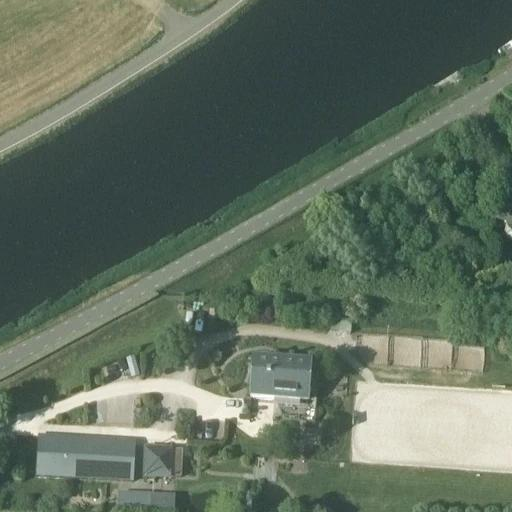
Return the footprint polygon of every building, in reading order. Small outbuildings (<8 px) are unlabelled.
[(434,177),(443,186),(457,173),(449,164),(434,177)] [(494,218),(511,223),(511,188),(503,186),(494,218)] [(296,416),(314,407),(317,372),(310,372),(310,364),(254,358),(251,398),(275,401),(276,393),(284,394),(296,416)] [(133,483),(135,443),(38,438),(36,478),(133,483)] [(181,477),(182,445),(144,444),(143,475),(181,477)] [(175,511),(176,493),(118,491),(117,511),(175,511)]
